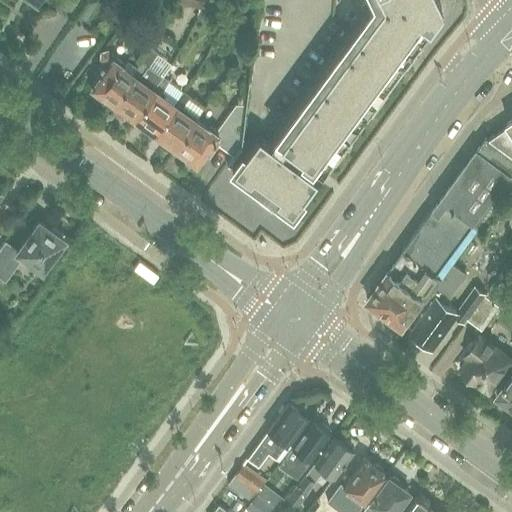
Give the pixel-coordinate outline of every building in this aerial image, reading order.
[(176,0),(176,1),(200,8),(202,0),(176,0)] [(289,27),(294,0),(264,0),(260,21),(289,27)] [(380,0),(382,2),(279,141),(308,163),(321,172),(331,158),(332,157),(327,153),(334,144),(339,147),(340,146),(335,142),(342,133),(347,137),(348,136),(367,109),(368,108),(363,105),(370,95),(374,99),(376,97),(371,94),(378,85),(383,88),(383,87),(403,61),(403,60),(398,56),(405,47),(410,51),(411,49),(406,46),(413,36),(418,40),(419,39),(442,8),(437,0),(380,0)] [(279,36),(280,25),(263,24),(262,35),(279,36)] [(264,41),(261,51),(279,57),(283,48),(264,41)] [(158,51),(152,47),(131,75),(132,75),(112,103),(133,118),(153,91),(152,90),(162,76),(147,65),(158,51)] [(89,86),(112,103),(132,75),(131,75),(120,67),(123,63),(106,51),(100,53),(100,60),(102,62),(94,72),(97,74),(89,86)] [(133,118),(153,133),(173,106),(172,105),(162,98),(165,94),(161,91),(168,81),(162,76),(152,90),(153,91),(133,118)] [(189,96),(182,91),(172,105),(173,106),(153,133),(174,148),(194,121),(182,112),(185,109),(181,106),(189,96)] [(194,121),(174,148),(196,164),(205,153),(207,155),(215,144),(232,156),(241,144),(246,105),(235,104),(215,131),(208,126),(206,129),(194,121)] [(511,117),(506,122),(508,125),(489,138),(511,154),(511,117)] [(273,202),(274,202),(290,214),(316,179),(303,170),(270,145),(258,136),(232,171),(248,183),(252,178),(278,196),(273,202)] [(511,154),(489,138),(487,136),(367,299),(402,325),(404,322),(408,325),(432,293),(430,291),(441,277),(451,264),(511,182),(511,180),(511,154)] [(49,259),(64,239),(61,237),(63,234),(53,226),(51,230),(39,221),(17,250),(4,241),(0,246),(0,275),(4,279),(22,255),(41,270),(45,264),(47,266),(51,260),(49,259)] [(75,240),(84,249),(102,231),(93,223),(75,240)] [(14,503),(7,511),(83,511),(101,488),(95,484),(101,475),(110,481),(150,426),(141,420),(148,410),(154,415),(210,338),(161,302),(153,313),(135,299),(139,293),(98,263),(94,269),(83,261),(55,299),(82,319),(87,312),(137,349),(21,507),(14,503)] [(445,302),(465,274),(451,264),(441,277),(430,291),(432,293),(408,325),(412,328),(410,331),(433,348),(459,312),(445,302)] [(486,296),(469,319),(483,329),(499,306),(486,296)] [(13,320),(8,327),(17,334),(22,327),(13,320)] [(8,327),(3,334),(11,340),(17,334),(8,327)] [(3,334),(0,337),(0,341),(6,347),(11,340),(3,334)] [(470,377),(474,377),(488,388),(510,359),(480,337),(477,341),(475,342),(471,346),(472,349),(469,353),(473,356),(463,369),(466,372),(466,374),(470,377)] [(506,401),(511,404),(511,372),(497,394),(499,395),(499,398),(504,401),(506,401)] [(288,402),(247,458),(258,466),(268,453),(276,459),(307,416),(288,402)] [(297,477),(311,459),(330,433),(311,419),(279,464),(287,470),(297,477)] [(334,436),(297,486),(306,492),(322,470),(333,477),(353,450),(334,436)] [(344,494),(359,505),(384,472),(382,470),(381,468),(376,463),(373,464),(363,457),(343,485),(340,483),(328,498),(336,504),(344,494)] [(243,463),(235,475),(258,491),(266,480),(243,463)] [(391,511),(408,491),(399,484),(399,481),(392,476),(389,477),(387,475),(362,509),(366,511),(391,511)] [(251,511),(276,511),(279,509),(257,493),(251,501),(246,508),(248,510),(251,511)] [(430,511),(433,509),(416,496),(403,511),(430,511)]
